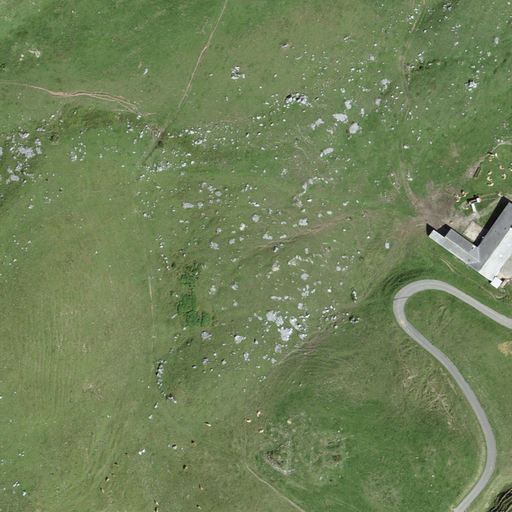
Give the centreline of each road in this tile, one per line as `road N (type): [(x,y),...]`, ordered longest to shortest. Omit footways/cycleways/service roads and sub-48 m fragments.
road 1 (track): [(400,138),(408,186),(434,220),(454,218),(471,199),(511,197)]
road 2 (track): [(425,0),(400,58),(400,138)]
